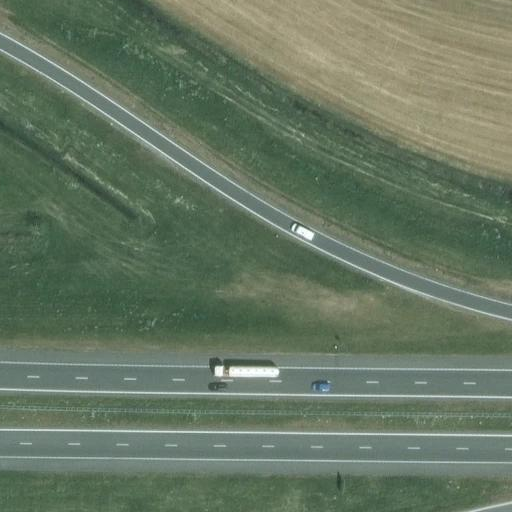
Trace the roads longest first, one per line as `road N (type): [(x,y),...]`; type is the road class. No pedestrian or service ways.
road 1 (trunk): [(511,312),(397,277),(305,234),(0,42)]
road 2 (trunk): [(511,384),(0,376)]
road 3 (trunk): [(0,444),(511,450)]
